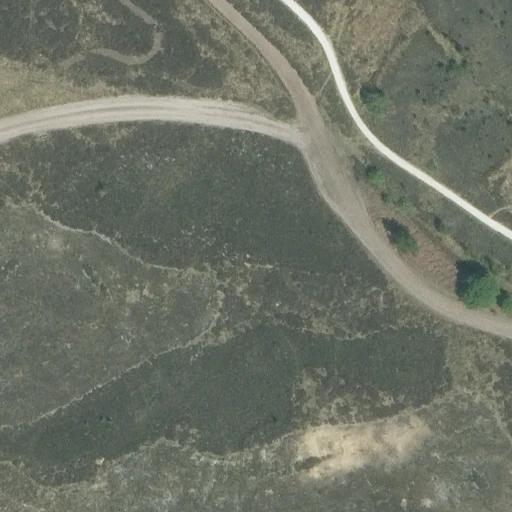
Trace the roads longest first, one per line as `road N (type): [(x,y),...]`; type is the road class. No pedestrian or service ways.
road 1 (track): [(217,0),(296,89),(373,246),(417,289),(511,329)]
road 2 (track): [(319,139),(215,113),(107,112),(0,137)]
